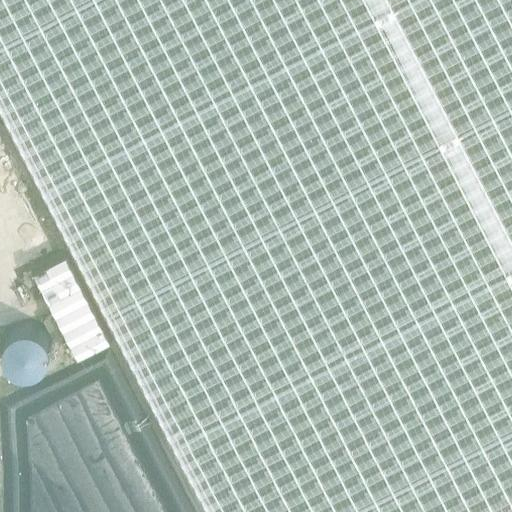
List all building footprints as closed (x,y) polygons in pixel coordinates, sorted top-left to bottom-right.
[(511,0),(0,0),(0,119),(211,511),(510,511),(511,511),(511,0)] [(66,252),(34,269),(79,356),(111,340),(66,252)] [(22,274),(28,286),(37,281),(31,270),(22,274)] [(61,329),(53,314),(44,318),(52,333),(61,329)] [(48,330),(46,326),(43,324),(39,322),(36,321),(32,320),(28,320),(24,320),(20,321),(16,323),(13,326),(11,328),(8,332),(7,335),(6,339),(5,343),(6,347),(7,351),(8,355),(11,358),(13,361),(17,363),(20,365),(24,366),(28,367),(32,367),(36,366),(40,364),(43,362),(46,359),(49,356),(51,353),(52,349),(53,345),(52,341),(52,337),(50,333),(48,330)]
